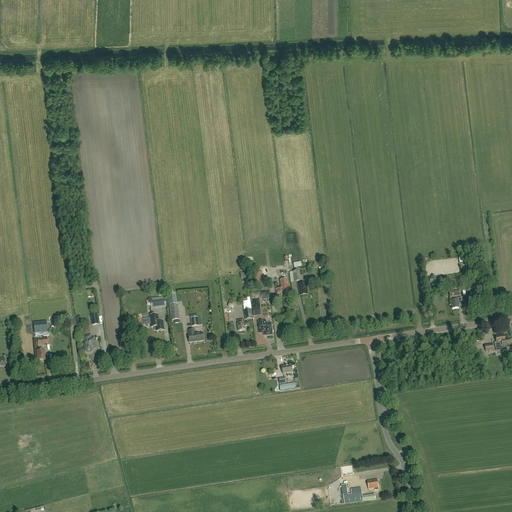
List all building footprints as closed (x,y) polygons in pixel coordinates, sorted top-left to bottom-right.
[(262,271),(255,273),(258,285),(263,284),(260,275),(263,274),(262,271)] [(299,271),(292,272),(294,282),(301,281),(299,271)] [(306,283),(301,284),(298,284),(300,296),(308,294),(306,283)] [(285,298),(285,293),(288,292),(287,284),(283,285),(284,288),(275,290),(277,299),(285,298)] [(457,297),(460,297),(459,291),(450,292),(450,298),(449,298),(450,302),(449,302),(450,306),(452,306),(452,309),(458,308),(457,301),(457,297)] [(179,320),(177,305),(174,306),(173,295),(168,296),(171,322),(179,320)] [(155,298),(155,301),(151,302),(152,308),(166,306),(164,297),(155,298)] [(258,299),(252,300),(254,316),(260,315),(258,299)] [(164,329),(162,321),(159,322),(158,313),(149,315),(150,323),(150,327),(154,327),(155,330),(156,332),(160,331),(160,330),(164,329)] [(244,323),(244,320),(243,320),(237,321),(238,324),(237,324),(238,331),(245,330),(245,328),(248,327),(248,322),(244,323)] [(266,335),(272,335),(270,324),(266,324),(265,321),(258,322),(259,333),(266,332),(266,335)] [(189,343),(203,341),(202,334),(194,335),(193,331),(188,332),(189,336),(188,336),(188,338),(188,339),(188,342),(189,342),(189,343)] [(91,335),(88,336),(83,337),(84,344),(85,344),(86,347),(85,349),(85,351),(87,353),(91,352),(93,350),(92,349),(95,349),(94,345),(95,344),(94,338),(92,338),(91,335)] [(495,337),(496,343),(495,343),(495,348),(502,347),(503,351),(507,350),(506,346),(510,345),(510,339),(505,340),(504,336),(495,337)] [(47,338),(46,338),(37,339),(35,340),(36,346),(38,345),(38,346),(48,345),(47,338)] [(283,374),(292,373),(291,366),(282,367),(283,374)] [(368,490),(378,488),(377,480),(367,481),(368,490)] [(375,500),(374,495),(362,496),(361,488),(351,490),(351,494),(343,496),(344,504),(375,500)]
